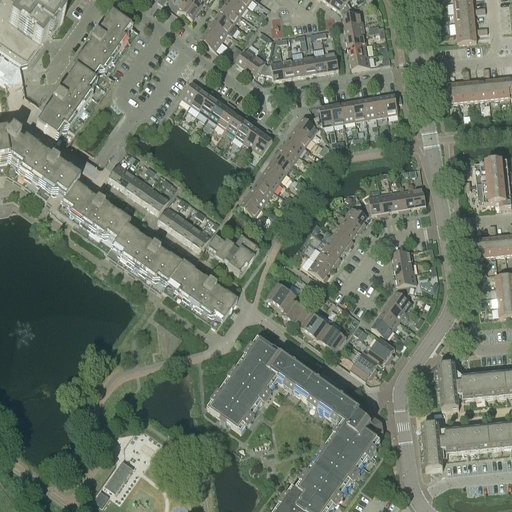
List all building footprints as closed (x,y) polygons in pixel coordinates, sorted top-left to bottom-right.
[(0,0),(0,70),(9,77),(7,80),(8,80),(8,84),(9,88),(22,86),(22,85),(20,78),(20,76),(19,70),(20,70),(25,69),(26,69),(27,68),(35,57),(39,51),(43,46),(46,42),(47,40),(49,38),(49,37),(54,30),(56,32),(63,23),(54,17),(60,9),(60,8),(58,7),(62,0),(0,0)] [(162,9),(167,2),(164,0),(160,0),(157,5),(162,9)] [(197,0),(186,0),(184,4),(199,14),(205,6),(197,0)] [(247,10),(231,0),(225,8),(240,19),(247,10)] [(231,0),(247,10),(253,1),(251,0),(231,0)] [(323,0),(322,2),(330,9),(336,0),(323,0)] [(336,0),(330,9),(340,15),(341,17),(351,11),(347,5),(350,0),(336,0)] [(199,14),(184,4),(177,13),(192,24),(199,14)] [(454,17),(473,15),(472,5),(453,6),(454,17)] [(240,19),(225,8),(219,17),(234,28),(240,19)] [(342,19),(344,31),(363,28),(361,16),(355,17),(351,11),(341,17),(342,19)] [(474,25),(473,15),(454,17),(455,27),(474,25)] [(234,28),(219,17),(213,26),(228,37),(234,28)] [(94,202),(107,183),(107,182),(112,175),(104,170),(102,173),(101,173),(98,173),(66,150),(73,140),(113,85),(107,81),(137,38),(109,18),(94,39),(91,37),(87,42),(91,44),(42,113),(24,100),(23,92),(10,94),(10,95),(12,107),(0,123),(0,178),(5,178),(45,207),(54,195),(62,201),(64,202),(55,215),(69,225),(74,229),(71,232),(106,257),(105,259),(160,298),(162,295),(216,334),(236,306),(214,291),(216,288),(211,284),(209,287),(181,267),(179,270),(158,255),(160,252),(155,248),(153,251),(125,232),(129,227),(94,202)] [(456,37),(475,35),(474,25),(455,27),(456,37)] [(206,35),(221,46),(228,37),(213,26),(206,35)] [(363,28),(344,31),(346,41),(364,38),(363,28)] [(221,46),(206,35),(200,44),(215,55),(221,46)] [(476,46),(475,35),(456,37),(457,48),(476,46)] [(346,41),(348,52),(366,49),(364,38),(346,41)] [(348,52),(350,63),(368,60),(366,49),(348,52)] [(236,67),(245,74),(256,59),(247,52),(236,67)] [(335,56),(324,57),(327,76),(338,74),(335,56)] [(324,57),(314,59),(317,78),(327,76),(324,57)] [(258,76),(265,78),(267,69),(264,67),(265,65),(256,59),(245,74),(255,80),(258,76)] [(306,79),(317,78),(314,59),(303,61),(306,79)] [(370,71),(368,60),(350,63),(352,74),(370,71)] [(295,81),(306,79),(303,61),(292,63),(295,81)] [(285,83),(295,81),(292,63),(282,65),(285,83)] [(273,85),(285,83),(282,65),(270,66),(271,68),(267,69),(265,78),(273,79),(273,85)] [(497,83),(499,102),(510,101),(509,98),(508,82),(497,83)] [(487,84),(489,103),(499,102),(497,83),(487,84)] [(477,85),(479,104),(489,103),(487,84),(477,85)] [(181,102),(191,109),(201,93),(195,89),(197,87),(194,85),(181,102)] [(467,86),(469,105),(479,104),(477,85),(467,86)] [(456,87),(458,106),(469,105),(467,86),(456,87)] [(458,106),(456,87),(446,88),(448,107),(458,106)] [(191,109),(199,115),(212,98),(209,96),(207,98),(201,93),(191,109)] [(215,100),(212,98),(199,115),(208,121),(219,106),(213,102),(215,100)] [(395,99),(383,101),(387,119),(398,117),(396,108),(395,100),(395,99)] [(376,121),(387,119),(383,101),(373,102),(376,121)] [(373,102),(362,104),(365,123),(376,121),(373,102)] [(355,125),(365,123),(362,104),(351,106),(355,125)] [(225,110),(219,106),(208,121),(217,127),(229,110),(226,108),(225,110)] [(355,125),(351,106),(341,108),(344,126),(355,125)] [(344,126),(341,108),(330,110),(333,128),(344,126)] [(232,112),(229,110),(217,127),(226,134),(237,118),(231,114),(232,112)] [(320,117),(314,121),(318,129),(322,128),(322,130),(333,128),(330,110),(319,111),(320,117)] [(243,123),(237,118),(226,134),(235,140),(247,123),(244,121),(243,123)] [(317,132),(318,129),(314,121),(307,125),(303,122),(296,131),(311,142),(318,133),(317,132)] [(250,125),(247,123),(235,140),(243,146),(254,131),(248,127),(250,125)] [(260,135),(254,131),(243,146),(252,152),(264,135),(262,133),(260,135)] [(305,151),(311,142),(296,131),(290,140),(305,151)] [(267,137),(264,135),(252,152),(261,159),(272,144),(266,139),(267,137)] [(299,159),(305,151),(290,140),(283,149),(299,159)] [(292,168),(299,159),(283,149),(277,158),(292,168)] [(286,177),(292,168),(277,158),(271,166),(286,177)] [(510,175),(508,175),(507,165),(474,168),(478,209),(499,207),(499,212),(511,211),(510,195),(511,195),(511,192),(511,191),(511,178),(510,178),(510,175)] [(280,186),(286,177),(271,166),(265,175),(280,186)] [(107,183),(115,189),(126,174),(117,168),(112,175),(107,182),(107,183)] [(134,180),(126,174),(115,189),(124,195),(134,180)] [(274,195),(280,186),(265,175),(258,184),(274,195)] [(143,186),(134,180),(124,195),(132,201),(143,186)] [(267,203),(274,195),(258,184),(252,193),(267,203)] [(151,192),(143,186),(132,201),(140,206),(151,192)] [(423,191),(411,193),(415,211),(422,210),(422,213),(426,212),(423,191)] [(149,212),(159,197),(151,192),(140,206),(149,212)] [(252,193),(246,201),(261,212),(267,203),(252,193)] [(415,211),(411,193),(401,195),(404,216),(408,215),(407,213),(415,211)] [(401,195),(390,197),(393,215),(400,214),(401,216),(404,216),(401,195)] [(168,204),(159,197),(149,212),(157,219),(168,204)] [(393,215),(390,197),(379,198),(383,219),(386,219),(386,216),(393,215)] [(369,206),(363,210),(369,220),(371,219),(379,217),(379,220),(383,219),(379,198),(368,200),(369,206)] [(254,221),(261,212),(246,201),(239,211),(254,221)] [(369,220),(363,210),(356,214),(352,211),(345,220),(362,232),(364,229),(362,228),(367,221),(369,220)] [(165,232),(176,217),(167,211),(156,225),(165,232)] [(173,238),(184,223),(176,217),(165,232),(173,238)] [(345,220),(339,229),(354,239),(358,233),(360,235),(362,232),(345,220)] [(182,244),(192,229),(184,223),(173,238),(182,244)] [(190,250),(201,235),(192,229),(182,244),(190,250)] [(354,239),(339,229),(333,237),(350,250),(352,247),(350,245),(354,239)] [(201,235),(190,250),(199,256),(210,241),(201,235)] [(333,237),(326,246),(342,257),(346,251),(348,253),(350,250),(333,237)] [(511,258),(511,239),(503,240),(505,259),(511,258)] [(493,241),(495,260),(505,259),(503,240),(493,241)] [(214,241),(204,255),(221,267),(219,270),(220,272),(223,274),(224,274),(226,271),(237,279),(243,271),(245,272),(252,263),(250,261),(256,253),(239,241),(231,253),(214,241)] [(483,242),(485,261),(495,260),(493,241),(483,242)] [(485,261),(483,242),(472,243),(474,262),(485,261)] [(326,246),(320,255),(337,267),(339,264),(337,263),(342,257),(326,246)] [(320,255),(314,264),(329,275),(333,269),(335,270),(337,267),(320,255)] [(392,258),(394,269),(412,266),(410,255),(392,258)] [(325,281),(329,275),(314,264),(307,273),(324,285),(327,282),(325,281)] [(412,266),(394,269),(396,280),(414,277),(412,266)] [(398,291),(397,294),(409,296),(410,289),(416,288),(414,277),(396,280),(398,291)] [(496,291),(511,289),(511,278),(495,280),(496,291)] [(272,309),(275,311),(287,294),(278,287),(267,303),(273,307),(272,309)] [(497,301),(511,299),(511,289),(496,291),(497,301)] [(279,311),(284,315),(285,315),(293,304),(296,300),(287,294),(275,311),(277,313),(279,311)] [(409,296),(397,294),(396,296),(390,305),(405,316),(412,307),(407,304),(409,296)] [(498,311),(511,309),(511,299),(497,301),(498,311)] [(286,325),(289,328),(302,310),(293,304),(285,315),(284,315),(282,319),(288,324),(286,325)] [(390,305),(384,314),(399,325),(405,316),(390,305)] [(511,309),(498,311),(499,322),(511,320),(511,309)] [(294,328),(300,332),(310,317),(302,310),(289,328),(292,330),(294,328)] [(384,314),(377,323),(393,334),(399,325),(384,314)] [(304,338),(307,340),(319,323),(310,317),(300,332),(306,336),(304,338)] [(319,323),(307,340),(310,342),(311,340),(317,344),(328,329),(319,323)] [(386,343),(393,334),(377,323),(371,332),(386,343)] [(325,353),(337,335),(340,330),(333,325),(329,330),(328,329),(317,344),(323,349),(322,351),(325,353)] [(358,341),(363,334),(358,330),(353,337),(358,341)] [(346,342),(337,335),(325,353),(327,355),(329,353),(335,357),(346,342)] [(212,406),(207,413),(221,423),(220,425),(225,429),(227,427),(241,437),(246,430),(247,431),(251,426),(254,421),(253,420),(258,413),(263,407),(264,407),(268,402),(271,397),(270,396),(275,390),(278,385),(284,390),(283,391),(288,395),(294,398),(294,397),(301,402),(308,407),(307,408),(312,412),(317,415),(318,414),(325,419),(331,423),(330,425),(336,429),(339,425),(343,427),(338,434),(337,434),(333,439),(334,440),(330,446),(325,453),(324,452),(320,457),(316,462),(317,463),(313,470),(308,477),(307,476),(303,481),(299,486),(300,487),(296,493),(292,491),(287,498),(286,497),(282,502),(279,507),(280,508),(276,511),(333,511),(334,511),(335,511),(339,507),(343,502),(342,501),(347,494),(351,487),(353,488),(356,483),(360,478),(359,477),(363,471),(368,464),(369,465),(373,460),(377,454),(376,454),(380,447),(378,445),(383,437),(381,427),(368,418),(372,414),(336,388),(331,394),(279,357),(278,359),(272,354),(273,353),(272,352),(258,342),(253,349),(251,348),(248,353),(244,358),(245,359),(241,365),(236,372),(235,371),(231,376),(227,381),(229,382),(224,389),(219,395),(218,395),(214,400),(211,405),(212,406)] [(379,342),(373,351),(390,363),(392,361),(390,359),(395,353),(379,342)] [(388,366),(390,363),(373,351),(367,360),(378,368),(377,369),(381,371),(386,365),(388,366)] [(352,363),(356,366),(374,378),(376,375),(373,374),(377,369),(378,368),(367,360),(363,357),(359,354),(352,363)] [(374,378),(356,366),(350,375),(365,386),(369,380),(371,381),(374,378)] [(463,404),(511,399),(511,378),(461,383),(461,387),(456,387),(454,369),(437,371),(442,415),(459,413),(457,401),(463,401),(463,404)] [(421,431),(423,453),(425,475),(442,473),(441,455),(446,454),(446,458),(511,451),(511,430),(477,434),(444,437),(444,441),(439,441),(438,429),(421,431)] [(104,490),(115,498),(133,472),(122,465),(104,490)] [(100,494),(94,504),(102,510),(109,500),(100,494)]
